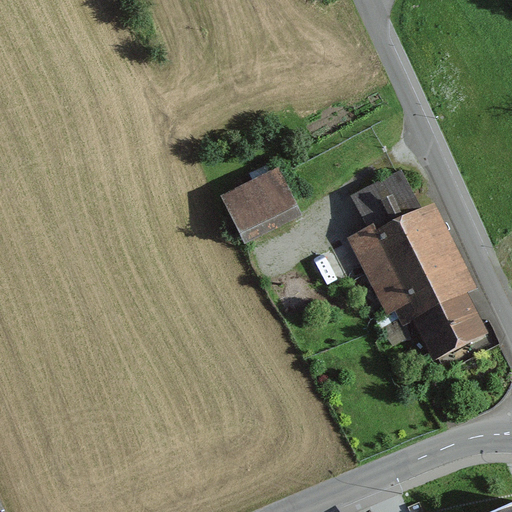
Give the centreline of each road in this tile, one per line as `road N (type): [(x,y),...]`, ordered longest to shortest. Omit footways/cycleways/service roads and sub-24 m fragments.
road 1 (residential): [(511,330),(364,6)]
road 2 (residential): [(511,433),(476,436),(292,511)]
